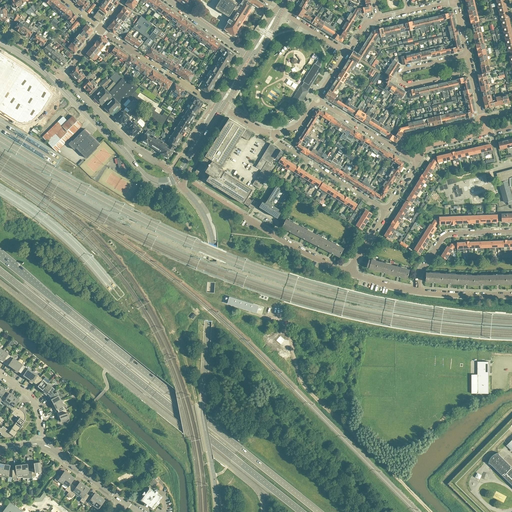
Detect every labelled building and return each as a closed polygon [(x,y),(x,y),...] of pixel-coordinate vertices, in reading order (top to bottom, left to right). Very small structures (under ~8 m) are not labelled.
[(21,6),(17,0),(11,0),(12,1),(11,1),(11,2),(12,3),(10,5),(12,7),(13,10),(15,12),(17,11),(16,8),(19,6),(19,7),(21,6)] [(54,8),(59,2),(56,0),(52,0),(49,4),(54,8)] [(91,5),(89,3),(87,1),(88,0),(85,0),(80,6),(84,10),(87,11),(91,5)] [(113,4),(106,0),(105,0),(104,1),(101,0),(98,0),(98,1),(102,3),(110,9),(113,4)] [(146,5),(138,0),(129,0),(126,4),(140,13),(141,11),(146,5)] [(151,7),(156,0),(148,0),(146,5),(141,11),(143,13),(144,11),(145,12),(149,6),(151,7)] [(156,10),(161,3),(157,0),(156,0),(151,7),(150,9),(155,12),(156,10)] [(188,0),(185,5),(190,9),(195,2),(192,0),(188,0)] [(250,8),(252,4),(253,5),(253,4),(261,9),(264,5),(256,0),(237,0),(239,0),(238,2),(234,8),(237,10),(230,19),(229,19),(227,22),(228,23),(225,29),(226,30),(225,30),(228,32),(228,31),(235,35),(238,29),(250,8)] [(311,2),(312,0),(302,0),(303,0),(303,1),(310,5),(316,8),(318,9),(320,5),(318,4),(317,6),(311,2)] [(110,9),(102,3),(98,1),(97,3),(101,6),(99,8),(106,13),(110,9)] [(310,5),(303,1),(302,2),(299,1),(297,4),(300,5),(299,6),(307,11),(310,5)] [(59,12),(64,6),(59,2),(54,8),(52,10),(57,14),(58,12),(59,12)] [(358,17),(360,13),(361,13),(364,13),(363,8),(359,9),(358,6),(358,4),(356,5),(352,2),(351,3),(350,6),(353,8),(351,12),(358,17)] [(161,15),(166,7),(161,3),(156,10),(159,12),(159,13),(161,15)] [(8,10),(7,9),(9,8),(7,4),(5,5),(4,6),(3,6),(2,6),(2,7),(1,7),(1,8),(0,8),(0,13),(8,14),(8,10)] [(306,19),(309,14),(310,14),(310,12),(313,8),(316,8),(310,5),(307,11),(305,14),(301,11),(299,15),(303,18),(303,17),(306,19)] [(372,12),(371,7),(371,6),(366,7),(366,5),(363,6),(363,5),(358,6),(359,9),(363,8),(364,13),(367,12),(368,12),(368,13),(372,12)] [(63,16),(68,9),(64,6),(59,12),(63,16)] [(307,11),(299,6),(295,13),(299,15),(301,11),(305,14),(307,11)] [(507,12),(506,6),(498,8),(500,14),(507,12)] [(133,13),(125,7),(121,11),(129,17),(130,15),(131,15),(133,13)] [(166,17),(171,10),(166,7),(161,15),(163,16),(163,15),(166,17)] [(68,19),(73,13),(68,9),(63,16),(68,19)] [(106,14),(100,9),(97,13),(103,18),(106,14)] [(358,17),(351,12),(346,9),(345,11),(348,13),(350,14),(348,17),(355,22),(358,17)] [(170,21),(176,13),(171,10),(166,17),(169,19),(168,20),(170,21)] [(118,15),(126,22),(128,20),(130,18),(129,17),(121,11),(118,15)] [(450,21),(449,18),(454,17),(453,11),(449,12),(449,13),(448,14),(448,13),(445,14),(447,21),(448,21),(449,21),(450,21)] [(103,18),(97,13),(95,12),(94,14),(96,15),(94,17),(100,22),(103,18)] [(311,23),(315,15),(313,14),(312,15),(311,14),(312,13),(310,12),(310,14),(309,14),(306,19),(311,23)] [(331,22),(329,21),(330,20),(329,20),(331,17),(333,14),(331,12),(329,15),(327,18),(320,29),(321,29),(325,32),(330,25),(329,25),(331,22)] [(509,18),(507,12),(500,14),(501,20),(509,18)] [(8,17),(10,17),(11,17),(13,18),(12,19),(16,22),(18,18),(17,15),(15,17),(10,14),(8,14),(0,13),(0,19),(4,22),(8,17)] [(71,26),(73,23),(78,17),(73,13),(68,19),(66,22),(71,26)] [(176,24),(181,17),(176,13),(170,21),(172,23),(173,22),(176,24)] [(317,16),(315,15),(311,23),(312,24),(315,26),(320,19),(318,18),(321,14),(319,13),(317,16)] [(445,14),(442,15),(438,16),(439,24),(440,24),(445,23),(445,22),(447,21),(445,14)] [(126,22),(118,15),(114,20),(121,26),(124,28),(128,31),(129,29),(124,25),(126,23),(126,22)] [(143,35),(151,24),(141,16),(133,28),(136,30),(143,35)] [(19,32),(25,24),(25,23),(26,22),(19,17),(16,23),(13,28),(17,30),(19,32)] [(178,31),(186,20),(185,20),(181,17),(176,24),(175,25),(178,27),(176,29),(178,31)] [(321,20),(320,19),(315,26),(320,29),(327,18),(326,17),(323,21),(321,20)] [(348,17),(345,21),(346,22),(352,26),(355,22),(348,17)] [(510,25),(509,18),(501,20),(502,26),(510,25)] [(119,28),(121,26),(114,20),(111,24),(125,35),(126,34),(124,33),(125,32),(119,28)] [(480,27),(479,24),(487,22),(487,20),(471,23),(472,29),(480,27)] [(184,34),(185,33),(191,24),(187,21),(186,21),(179,31),(181,33),(181,32),(184,34)] [(29,28),(30,26),(31,25),(26,22),(25,23),(25,24),(19,32),(24,35),(29,28)] [(343,29),(344,30),(348,33),(348,32),(352,26),(346,22),(342,29),(343,29)] [(36,31),(40,26),(41,24),(39,23),(37,25),(35,24),(33,27),(30,26),(29,28),(24,35),(25,35),(25,36),(27,37),(29,38),(34,31),(34,30),(36,31)] [(333,32),(337,26),(336,26),(337,25),(335,23),(332,27),(330,25),(325,32),(332,36),(334,33),(333,32)] [(94,30),(86,24),(82,28),(90,35),(94,30)] [(125,35),(111,24),(108,29),(114,34),(116,32),(121,35),(120,37),(121,38),(125,35)] [(190,36),(196,28),(191,24),(185,33),(188,35),(188,34),(190,36)] [(511,31),(510,25),(502,26),(504,33),(511,31)] [(338,31),(336,29),(337,27),(336,27),(337,26),(333,32),(334,33),(332,36),(339,41),(340,38),(340,37),(342,34),(338,31)] [(167,34),(156,27),(148,38),(138,49),(146,54),(158,35),(163,39),(167,34)] [(90,35),(82,28),(81,29),(80,29),(77,32),(80,34),(86,39),(90,35)] [(196,38),(201,31),(196,28),(190,36),(192,37),(193,36),(196,38)] [(384,28),(383,29),(379,30),(380,34),(381,37),(383,37),(384,42),(387,41),(384,28)] [(344,40),(348,33),(344,30),(343,32),(339,29),(338,31),(342,34),(340,37),(340,38),(339,41),(342,42),(344,40)] [(200,42),(206,34),(201,31),(196,38),(199,40),(198,41),(200,42)] [(371,33),(369,36),(377,42),(378,42),(380,39),(380,38),(379,37),(377,35),(372,32),(371,33)] [(38,44),(42,36),(37,33),(33,40),(35,42),(37,43),(38,44)] [(128,43),(133,37),(128,33),(124,40),(128,43)] [(86,39),(80,34),(76,38),(82,44),(86,39)] [(206,45),(211,38),(210,38),(206,34),(200,42),(202,44),(203,43),(206,45)] [(43,47),(47,40),(42,36),(38,44),(40,45),(43,47)] [(108,41),(101,36),(98,41),(104,46),(108,41)] [(377,42),(369,36),(366,41),(373,45),(374,44),(375,44),(377,42)] [(79,48),(82,44),(76,38),(74,37),(70,41),(72,43),(79,48)] [(133,46),(138,39),(133,37),(128,43),(133,46)] [(487,37),(483,38),(475,40),(476,45),(484,43),(488,42),(487,37)] [(210,49),(216,41),(211,38),(210,38),(211,38),(206,45),(208,47),(210,49)] [(137,48),(143,43),(143,42),(141,40),(140,41),(138,39),(133,46),(137,48)] [(461,46),(459,39),(452,41),(453,44),(452,44),(452,46),(455,45),(456,47),(461,46)] [(104,46),(98,41),(94,45),(100,50),(104,46)] [(216,51),(221,45),(216,41),(210,49),(212,50),(213,49),(216,51)] [(376,47),(373,45),(366,41),(364,45),(370,50),(373,51),(376,47)] [(151,57),(155,51),(153,49),(156,43),(155,42),(147,54),(151,57)] [(79,48),(72,43),(69,47),(75,53),(79,48)] [(47,53),(52,48),(50,46),(51,45),(50,44),(49,45),(43,50),(47,53)] [(100,50),(94,45),(90,50),(97,55),(100,50)] [(234,54),(227,49),(224,47),(221,45),(217,51),(222,54),(231,60),(234,55),(234,54)] [(370,50),(364,45),(361,50),(367,54),(370,50)] [(432,58),(429,47),(427,48),(426,45),(424,46),(424,48),(427,59),(432,58)] [(462,51),(461,46),(456,47),(455,45),(452,46),(454,53),(457,52),(462,51)] [(116,56),(120,49),(115,46),(111,53),(110,52),(103,60),(104,61),(109,58),(113,54),(116,56)] [(449,49),(445,50),(446,54),(451,53),(451,54),(454,53),(452,46),(448,46),(449,49)] [(51,57),(57,51),(56,50),(55,50),(52,48),(47,53),(51,57)] [(156,60),(162,49),(160,48),(158,52),(155,51),(151,57),(156,60)] [(120,59),(125,52),(120,49),(116,56),(120,59)] [(160,62),(164,56),(165,54),(166,53),(164,51),(164,50),(162,49),(156,60),(160,62)] [(97,55),(90,50),(85,56),(87,57),(87,58),(89,60),(91,58),(93,59),(97,55)] [(367,55),(367,54),(361,50),(358,54),(361,57),(365,59),(367,55)] [(55,60),(60,54),(57,52),(58,51),(57,51),(51,57),(55,60)] [(173,51),(171,54),(164,65),(168,68),(173,61),(175,57),(173,55),(175,52),(173,51)] [(351,56),(359,61),(359,60),(361,57),(358,54),(354,51),(352,55),(351,56)] [(408,63),(406,55),(405,51),(402,51),(403,54),(403,56),(401,57),(400,57),(399,56),(398,56),(395,57),(393,60),(389,57),(388,60),(385,58),(383,60),(386,62),(398,69),(400,65),(402,64),(403,65),(408,64),(408,63)] [(125,62),(130,55),(125,52),(120,59),(125,62)] [(164,65),(171,54),(169,53),(168,54),(166,53),(165,54),(164,56),(160,62),(164,65)] [(0,110),(16,121),(17,121),(17,122),(18,122),(19,122),(20,122),(20,123),(21,123),(22,123),(23,123),(24,123),(25,123),(26,123),(26,122),(27,122),(28,122),(29,122),(29,121),(30,121),(31,121),(31,120),(32,120),(32,119),(33,119),(41,112),(51,95),(52,95),(52,94),(51,94),(51,93),(34,76),(34,75),(33,75),(0,54),(0,110)] [(59,63),(64,58),(64,57),(66,56),(64,54),(62,56),(60,54),(55,60),(59,63)] [(231,60),(222,54),(222,55),(223,55),(221,58),(220,58),(219,60),(227,65),(229,62),(230,61),(230,60),(231,60)] [(130,65),(135,59),(130,56),(121,71),(123,72),(128,64),(130,65)] [(173,61),(168,68),(173,70),(181,57),(179,56),(178,58),(175,57),(173,61)] [(359,61),(351,56),(350,58),(348,62),(355,66),(356,67),(357,67),(361,62),(359,61)] [(177,73),(181,66),(179,65),(183,58),(181,57),(173,70),(177,73)] [(63,66),(68,61),(64,58),(59,63),(63,66)] [(135,68),(139,61),(135,59),(130,65),(128,69),(130,71),(132,67),(135,68)] [(313,83),(318,75),(319,73),(320,72),(320,69),(321,68),(321,67),(321,66),(321,63),(321,62),(321,61),(321,59),(318,60),(318,59),(303,82),(304,82),(301,86),(308,90),(310,87),(313,83)] [(225,68),(227,65),(219,60),(217,63),(218,63),(216,66),(224,71),(225,68)] [(135,77),(143,64),(139,61),(135,68),(137,70),(133,76),(135,77)] [(185,79),(190,70),(188,69),(191,64),(189,62),(188,65),(181,76),(185,79)] [(360,75),(359,74),(360,72),(356,69),(357,67),(356,67),(355,66),(348,62),(345,66),(360,75)] [(381,63),(381,64),(395,73),(398,69),(386,62),(385,64),(382,62),(381,63)] [(143,74),(148,67),(143,64),(135,77),(137,79),(141,72),(143,74)] [(181,76),(188,65),(186,64),(184,68),(181,66),(177,73),(181,76)] [(387,77),(387,78),(391,80),(391,79),(393,77),(395,73),(381,64),(380,65),(384,67),(383,68),(386,69),(385,70),(387,71),(386,73),(389,75),(388,76),(387,77)] [(481,67),(482,73),(489,72),(489,71),(490,71),(489,67),(496,66),(495,64),(481,67)] [(185,79),(189,81),(198,68),(196,66),(193,72),(190,70),(185,79)] [(224,71),(216,66),(214,69),(211,68),(210,70),(220,76),(222,74),(223,72),(224,71)] [(360,75),(345,66),(342,70),(349,74),(351,72),(355,74),(358,77),(360,75)] [(75,78),(82,71),(83,70),(85,68),(83,67),(81,69),(80,70),(80,69),(79,70),(76,67),(76,68),(73,71),(72,71),(73,72),(70,74),(71,74),(71,75),(72,76),(73,76),(75,78)] [(148,76),(152,69),(148,67),(143,74),(145,75),(142,79),(141,80),(143,81),(144,80),(148,76)] [(153,80),(158,73),(155,72),(155,71),(153,70),(148,77),(153,80)] [(220,76),(210,70),(206,75),(217,82),(218,81),(218,80),(218,79),(220,76)] [(351,76),(349,74),(342,70),(339,74),(355,83),(356,82),(350,78),(351,76)] [(79,83),(85,76),(82,74),(83,73),(82,71),(75,78),(76,80),(77,80),(77,81),(78,82),(79,83)] [(137,89),(139,87),(124,77),(116,71),(110,78),(114,81),(107,89),(106,90),(104,88),(94,98),(102,105),(107,100),(109,102),(104,108),(111,114),(120,105),(122,106),(127,101),(128,99),(131,96),(135,91),(137,89)] [(478,75),(479,81),(490,78),(491,78),(491,75),(490,76),(489,72),(482,73),(483,74),(478,75)] [(153,80),(152,82),(151,84),(152,85),(155,81),(158,83),(162,76),(158,73),(153,80)] [(355,83),(339,74),(337,78),(337,79),(343,83),(345,81),(349,83),(353,86),(353,85),(354,84),(355,83)] [(216,83),(217,82),(206,75),(206,76),(209,77),(207,80),(206,80),(205,82),(213,88),(215,85),(216,83)] [(161,85),(163,86),(167,79),(162,76),(158,83),(161,85)] [(391,80),(387,78),(386,77),(381,85),(379,84),(377,88),(382,92),(383,91),(384,91),(390,82),(391,80)] [(463,86),(464,86),(465,86),(464,83),(469,82),(468,77),(463,78),(460,79),(461,84),(462,84),(463,86)] [(102,86),(108,80),(108,79),(106,78),(100,84),(102,86)] [(488,84),(491,83),(490,78),(479,81),(480,86),(488,84)] [(87,90),(96,81),(93,79),(92,81),(91,82),(88,80),(82,86),(83,87),(84,88),(85,88),(87,90)] [(162,87),(164,88),(164,89),(167,91),(172,82),(170,81),(167,79),(163,86),(162,87)] [(343,83),(337,79),(333,84),(342,89),(344,87),(345,87),(345,86),(344,86),(345,84),(343,83)] [(457,80),(452,81),(453,85),(454,88),(460,87),(459,84),(461,84),(460,79),(457,80)] [(91,95),(97,88),(98,87),(96,85),(98,83),(96,81),(87,90),(89,92),(89,93),(90,94),(91,95)] [(209,93),(213,88),(205,82),(203,85),(204,85),(201,89),(206,91),(209,93)] [(387,95),(394,84),(390,82),(384,91),(385,92),(382,97),(384,98),(386,94),(387,95)] [(173,94),(175,95),(180,87),(176,84),(169,95),(171,97),(173,94)] [(337,95),(338,96),(342,89),(333,84),(330,90),(329,90),(325,96),(326,99),(328,100),(331,97),(335,99),(336,97),(337,95)] [(394,94),(398,87),(394,84),(387,95),(390,96),(392,92),(394,94)] [(180,87),(175,95),(177,96),(175,100),(177,101),(185,90),(180,87)] [(394,103),(403,89),(398,87),(394,94),(396,94),(393,99),(395,100),(393,102),(394,103)] [(408,99),(407,92),(403,89),(394,103),(395,103),(399,97),(405,100),(408,99)] [(408,99),(408,102),(416,100),(416,99),(415,98),(414,89),(409,91),(407,92),(408,99)] [(300,91),(299,92),(291,105),(290,104),(287,109),(291,112),(294,107),(295,107),(297,108),(300,103),(305,95),(306,94),(300,91)] [(332,103),(337,105),(340,99),(342,96),(340,95),(338,98),(336,97),(335,99),(331,97),(328,100),(332,103)] [(204,103),(200,100),(194,96),(191,99),(190,102),(200,108),(204,103)] [(346,101),(345,103),(342,109),(346,111),(355,97),(353,96),(350,101),(348,99),(346,101)] [(504,104),(502,96),(493,98),(494,99),(493,100),(492,101),(493,106),(504,104)] [(351,114),(355,107),(353,105),(357,99),(355,97),(346,111),(351,114)] [(342,109),(345,103),(342,101),(343,101),(340,99),(337,105),(342,109)] [(363,100),(357,108),(355,107),(351,114),(355,116),(354,117),(355,117),(362,106),(365,101),(363,100)] [(199,111),(200,108),(190,102),(188,104),(190,105),(191,106),(189,109),(197,114),(197,113),(198,113),(199,111)] [(476,111),(474,104),(468,105),(468,107),(466,107),(467,110),(470,109),(471,112),(476,111)] [(359,119),(363,112),(361,111),(364,107),(362,106),(355,117),(359,119)] [(363,122),(371,110),(371,109),(369,108),(365,114),(363,112),(359,119),(363,122)] [(367,125),(372,118),(371,118),(369,116),(374,109),(372,108),(371,109),(371,110),(363,122),(367,125)] [(129,118),(125,114),(127,113),(124,109),(115,118),(115,119),(115,120),(117,122),(118,121),(121,124),(123,122),(124,123),(129,118)] [(181,109),(180,110),(182,112),(185,114),(193,119),(195,116),(196,116),(197,115),(197,114),(189,109),(187,112),(183,109),(183,110),(181,109)] [(477,115),(476,111),(471,112),(470,109),(467,110),(465,110),(463,111),(465,111),(466,113),(468,113),(469,117),(472,117),(472,116),(477,115)] [(325,112),(322,110),(321,111),(319,110),(318,112),(316,111),(312,118),(315,120),(319,122),(320,120),(316,118),(319,114),(323,117),(325,112)] [(469,117),(468,113),(466,113),(465,111),(463,111),(459,112),(460,114),(461,119),(466,118),(469,117)] [(139,112),(138,113),(134,117),(138,121),(143,115),(139,112)] [(329,123),(333,117),(325,112),(323,117),(324,118),(326,119),(325,121),(329,124),(329,123)] [(167,118),(168,116),(164,113),(162,116),(158,122),(162,126),(167,118)] [(192,122),(193,119),(185,114),(183,116),(184,117),(182,120),(190,125),(190,124),(191,124),(192,122)] [(376,115),(374,114),(371,118),(372,118),(367,125),(368,125),(372,127),(376,120),(374,119),(376,115)] [(57,152),(80,128),(82,126),(72,116),(68,121),(63,116),(42,137),(57,152)] [(386,117),(384,116),(382,119),(376,130),(380,132),(384,126),(382,124),(386,117)] [(338,120),(333,117),(329,123),(329,124),(332,126),(329,130),(330,132),(332,129),(338,120)] [(252,201),(248,198),(253,189),(235,178),(221,169),(242,136),(249,141),(254,133),(246,129),(246,128),(229,118),(224,127),(223,128),(195,172),(196,174),(203,178),(205,180),(207,181),(206,181),(207,181),(224,192),(244,204),(249,206),(248,207),(250,208),(251,209),(253,210),(258,202),(253,199),(252,201)] [(319,122),(315,120),(312,118),(309,122),(324,131),(325,130),(320,126),(318,124),(319,122)] [(378,122),(376,120),(372,127),(376,130),(382,119),(381,118),(380,118),(378,122)] [(142,128),(142,127),(139,124),(138,125),(136,123),(137,122),(135,120),(128,127),(129,128),(130,129),(128,131),(131,134),(130,134),(132,137),(133,136),(134,136),(142,128)] [(190,125),(182,120),(180,123),(179,122),(178,125),(187,130),(188,128),(189,127),(190,126),(190,125)] [(338,130),(343,123),(338,120),(332,129),(330,132),(332,133),(335,128),(338,130)] [(310,130),(312,131),(313,129),(316,131),(317,130),(323,133),(324,131),(309,122),(309,123),(306,127),(310,130)] [(343,133),(347,126),(343,123),(338,130),(341,132),(341,131),(343,133)] [(410,131),(408,123),(405,123),(406,126),(404,126),(404,127),(400,128),(398,127),(396,129),(403,133),(404,132),(410,131)] [(185,133),(187,130),(178,125),(176,127),(177,128),(175,131),(183,135),(184,135),(185,133)] [(387,137),(390,131),(388,130),(389,129),(391,127),(387,125),(386,126),(384,126),(380,132),(386,136),(386,137),(387,137)] [(348,136),(352,129),(347,126),(343,133),(341,137),(345,140),(345,139),(346,138),(348,136)] [(305,128),(303,132),(314,139),(315,140),(316,140),(317,141),(319,139),(310,133),(312,131),(310,130),(306,127),(305,128)] [(395,136),(397,133),(395,131),(394,131),(393,133),(391,132),(393,128),(391,127),(389,129),(388,130),(390,131),(387,137),(393,141),(395,138),(395,136)] [(100,144),(85,129),(69,145),(75,150),(76,148),(83,155),(87,158),(100,144)] [(352,139),(353,139),(357,132),(352,129),(348,136),(346,138),(345,139),(350,143),(352,139)] [(399,140),(403,133),(396,129),(395,131),(397,133),(395,136),(395,138),(393,141),(394,141),(397,143),(398,140),(399,140)] [(148,145),(154,136),(154,135),(156,133),(153,131),(152,132),(148,130),(145,134),(142,138),(143,139),(141,142),(146,145),(146,144),(148,145)] [(183,136),(183,135),(175,131),(174,134),(173,133),(171,136),(180,141),(181,139),(182,138),(183,137),(183,136)] [(314,139),(303,132),(300,137),(307,141),(308,142),(310,139),(313,140),(314,139)] [(358,142),(362,135),(357,132),(353,139),(352,139),(350,143),(350,144),(351,145),(354,141),(354,142),(355,140),(358,142)] [(361,147),(362,146),(367,138),(362,135),(358,142),(360,143),(358,146),(359,146),(356,150),(358,152),(361,147)] [(155,148),(160,140),(154,136),(148,145),(152,147),(155,148)] [(179,143),(180,141),(171,136),(170,138),(171,138),(169,142),(171,143),(170,145),(175,148),(175,147),(176,148),(177,146),(179,144),(178,143),(179,143)] [(300,144),(302,141),(306,143),(307,141),(300,137),(296,144),(297,144),(296,146),(298,147),(297,149),(301,151),(303,146),(300,144)] [(367,149),(372,141),(367,138),(362,146),(363,147),(363,146),(365,147),(367,149)] [(161,153),(166,145),(164,143),(164,142),(160,140),(155,148),(158,150),(158,151),(161,153)] [(308,156),(312,149),(309,147),(308,149),(305,148),(308,144),(309,142),(308,142),(307,141),(306,143),(304,147),(303,146),(301,151),(303,152),(308,156)] [(371,152),(376,144),(372,141),(367,149),(370,150),(370,149),(372,150),(370,151),(369,151),(367,155),(369,156),(371,152)] [(507,148),(505,141),(504,141),(498,142),(500,149),(507,148)] [(274,146),(271,144),(266,151),(262,158),(256,167),(261,170),(266,161),(268,162),(254,185),(260,189),(265,182),(270,174),(272,170),(275,166),(271,163),(273,159),(275,160),(276,158),(279,160),(284,152),(280,150),(279,150),(278,149),(279,149),(274,146)] [(381,147),(376,144),(371,152),(374,154),(374,153),(377,154),(381,147)] [(493,154),(491,144),(485,145),(487,154),(487,155),(493,154)] [(170,156),(173,152),(172,151),(175,148),(170,145),(168,147),(167,146),(166,145),(161,153),(163,155),(163,156),(167,159),(169,155),(170,156)] [(487,154),(485,145),(479,147),(480,153),(480,152),(481,156),(484,155),(487,154)] [(379,162),(386,150),(381,147),(377,154),(379,155),(378,157),(379,157),(376,162),(378,163),(379,162)] [(318,162),(324,153),(321,151),(322,150),(320,148),(318,151),(318,152),(313,159),(318,162)] [(475,157),(473,148),(467,150),(468,155),(472,154),(473,157),(475,157)] [(313,159),(318,152),(318,151),(313,149),(312,149),(308,156),(313,159)] [(387,160),(391,153),(386,150),(379,162),(381,163),(383,160),(384,158),(387,159),(386,160),(387,160)] [(323,165),(331,152),(329,151),(327,155),(324,153),(318,162),(323,165)] [(330,164),(332,161),(330,160),(334,152),(332,151),(331,152),(323,165),(328,168),(330,164)] [(463,160),(461,151),(455,152),(456,158),(455,158),(456,161),(459,161),(458,158),(461,157),(462,160),(463,160)] [(399,158),(391,153),(387,160),(390,163),(392,160),(394,161),(392,163),(391,165),(390,165),(389,166),(392,168),(393,167),(396,162),(399,158)] [(282,168),(287,160),(282,157),(279,162),(281,164),(280,166),(282,168)] [(332,171),(338,162),(337,162),(338,160),(334,158),(332,161),(330,164),(328,168),(332,171)] [(337,174),(342,167),(340,165),(341,163),(341,162),(342,159),(340,158),(339,161),(338,162),(332,171),(337,174)] [(393,168),(399,172),(404,166),(402,165),(404,163),(401,162),(402,160),(399,158),(396,162),(399,165),(397,169),(393,167),(392,168),(393,168)] [(436,166),(438,164),(436,163),(437,162),(434,158),(431,163),(430,162),(427,168),(432,171),(434,168),(435,169),(437,166),(436,166)] [(289,168),(292,163),(287,160),(282,168),(284,169),(286,166),(289,168)] [(292,174),(294,171),(297,166),(292,163),(289,168),(291,170),(289,173),(292,174)] [(297,177),(299,174),(302,169),(300,168),(300,167),(297,165),(297,166),(294,171),(296,173),(294,176),(297,177)] [(342,177),(349,166),(346,165),(344,168),(342,167),(337,174),(342,177)] [(347,180),(351,173),(349,172),(351,167),(349,166),(342,177),(347,180)] [(399,172),(393,168),(392,171),(390,169),(388,172),(396,177),(399,172)] [(429,176),(432,171),(427,168),(423,173),(429,176),(431,178),(432,177),(429,176)] [(511,168),(496,173),(499,182),(499,181),(499,183),(504,202),(507,201),(508,205),(511,204),(511,168)] [(302,180),(307,172),(302,169),(299,174),(301,176),(299,179),(302,180)] [(352,183),(358,172),(356,171),(353,175),(351,173),(347,180),(352,183)] [(308,181),(312,175),(307,172),(302,180),(304,182),(306,179),(308,181)] [(359,182),(357,180),(360,176),(359,176),(361,174),(358,172),(352,183),(356,186),(359,182)] [(385,177),(386,178),(393,182),(396,177),(388,172),(385,177)] [(425,182),(424,183),(427,185),(429,182),(426,181),(429,176),(423,173),(422,175),(422,174),(420,177),(421,178),(420,178),(425,182)] [(274,177),(270,174),(264,184),(268,187),(274,177)] [(312,186),(317,178),(312,175),(308,181),(311,182),(309,185),(312,186)] [(361,189),(368,179),(365,177),(363,181),(360,180),(359,182),(356,186),(361,189)] [(386,178),(385,180),(380,177),(379,180),(390,187),(393,182),(386,178)] [(318,187),(322,182),(317,178),(312,186),(314,188),(315,185),(318,187)] [(423,186),(424,183),(425,182),(420,178),(417,184),(425,189),(425,187),(423,186)] [(366,192),(370,186),(371,185),(369,183),(371,180),(368,179),(361,189),(366,192)] [(387,192),(390,187),(379,180),(378,180),(377,181),(381,183),(383,184),(383,185),(382,185),(380,187),(382,189),(387,192)] [(323,194),(328,186),(323,183),(320,188),(322,189),(320,192),(323,194)] [(425,189),(417,184),(414,189),(419,192),(420,190),(423,192),(425,189)] [(262,201),(259,207),(268,213),(277,218),(281,213),(278,211),(280,209),(279,209),(289,193),(276,186),(267,201),(266,201),(265,203),(262,201)] [(330,194),(333,189),(328,186),(323,194),(325,195),(327,192),(330,194)] [(375,191),(372,190),(373,188),(370,186),(366,192),(374,197),(377,193),(377,192),(378,190),(376,189),(375,191)] [(333,200),(338,192),(333,189),(330,194),(332,195),(330,198),(333,200)] [(383,198),(387,192),(382,189),(379,194),(377,193),(374,197),(378,199),(378,198),(381,199),(382,198),(383,198)] [(417,195),(419,192),(414,189),(410,194),(418,199),(419,197),(417,195)] [(339,200),(343,195),(338,192),(333,200),(335,201),(337,198),(339,200)] [(418,199),(410,194),(407,200),(412,203),(414,200),(416,202),(418,199)] [(344,203),(347,198),(348,198),(348,197),(345,196),(343,195),(339,200),(337,203),(340,204),(342,201),(344,203)] [(352,201),(348,198),(347,198),(344,203),(342,206),(345,207),(347,205),(349,206),(352,201)] [(352,212),(357,204),(352,201),(349,206),(350,206),(349,208),(351,209),(350,211),(352,212)] [(414,206),(406,201),(403,206),(408,209),(410,206),(412,208),(414,206)] [(406,212),(408,209),(403,206),(400,211),(408,216),(409,213),(406,212)] [(369,219),(372,214),(366,210),(364,213),(361,211),(360,213),(369,219)] [(408,216),(400,211),(397,216),(402,219),(403,216),(406,218),(408,216)] [(365,224),(369,219),(360,213),(359,214),(362,216),(361,218),(358,216),(357,219),(365,224)] [(511,213),(502,214),(502,222),(507,222),(510,222),(511,221),(511,213)] [(400,222),(402,219),(397,216),(393,221),(399,224),(401,226),(403,223),(400,222)] [(437,228),(435,227),(437,222),(435,218),(431,224),(430,224),(427,229),(433,233),(437,228)] [(297,235),(301,227),(286,219),(282,227),(289,231),(297,235)] [(362,229),(365,224),(357,219),(355,221),(358,223),(356,226),(362,229)] [(399,224),(393,221),(393,220),(391,223),(392,223),(390,225),(396,229),(395,229),(398,231),(400,228),(397,226),(399,224)] [(394,231),(395,229),(396,229),(390,225),(387,230),(395,235),(397,233),(394,231)] [(311,242),(315,234),(301,227),(297,235),(303,238),(311,242)] [(433,233),(427,229),(425,232),(422,230),(421,232),(430,238),(433,233)] [(395,235),(387,230),(384,235),(389,239),(391,236),(394,238),(395,235)] [(427,243),(430,238),(421,232),(419,235),(422,237),(421,239),(427,243)] [(325,249),(329,241),(315,234),(311,242),(318,246),(325,249)] [(424,248),(427,243),(421,239),(417,244),(424,248)] [(344,248),(336,245),(329,241),(325,249),(332,253),(340,257),(344,248)] [(463,248),(463,242),(457,242),(457,243),(451,244),(454,248),(457,247),(457,252),(460,252),(460,248),(463,248)] [(420,253),(424,248),(417,244),(415,249),(414,249),(420,253)] [(451,252),(454,248),(451,244),(449,247),(448,246),(444,251),(452,256),(453,254),(451,252)] [(452,256),(444,251),(441,256),(446,259),(448,256),(451,258),(452,256)] [(370,267),(369,268),(375,270),(377,261),(372,259),(371,260),(369,260),(368,263),(367,267),(370,267)] [(391,274),(393,265),(377,261),(375,270),(384,272),(391,274)] [(407,279),(409,270),(393,265),(391,274),(399,276),(407,279)] [(442,283),(443,274),(427,273),(426,282),(434,282),(442,283)] [(458,284),(459,275),(443,274),(442,283),(450,283),(458,284)] [(474,285),(475,276),(459,275),(458,284),(466,284),(474,285)] [(490,285),(490,275),(476,276),(475,276),(474,285),(476,285),(482,285),(490,285)] [(506,284),(506,275),(490,275),(490,285),(498,284),(506,284)] [(225,300),(228,301),(228,303),(256,312),(256,310),(260,311),(261,310),(262,311),(263,308),(262,308),(262,307),(259,306),(259,305),(229,296),(229,297),(226,296),(226,297),(225,297),(224,299),(225,299),(225,300)] [(0,361),(4,364),(10,356),(3,351),(0,354),(0,358),(0,359),(0,361)] [(13,368),(18,361),(10,356),(4,364),(9,368),(10,366),(13,368)] [(19,375),(25,366),(18,361),(13,368),(15,370),(14,371),(19,375)] [(477,362),(478,394),(488,393),(488,362),(477,362)] [(27,379),(32,372),(25,366),(19,375),(24,378),(25,377),(27,379)] [(34,385),(40,377),(32,372),(27,379),(30,380),(29,382),(34,385)] [(47,383),(40,377),(34,385),(39,389),(40,388),(42,390),(47,383)] [(52,392),(54,389),(47,383),(42,390),(44,392),(43,393),(48,397),(53,393),(52,392)] [(61,400),(57,392),(54,394),(53,393),(48,397),(51,402),(52,402),(53,404),(61,400)] [(7,406),(14,397),(9,393),(5,399),(3,398),(1,401),(4,403),(3,404),(7,406)] [(14,407),(19,400),(14,397),(7,406),(14,411),(16,408),(14,407)] [(66,409),(61,400),(53,404),(55,407),(53,408),(56,413),(66,409)] [(20,429),(25,421),(25,420),(25,419),(25,418),(25,417),(25,416),(25,415),(25,414),(24,413),(24,412),(23,411),(22,411),(19,408),(18,410),(16,408),(14,411),(12,413),(19,418),(14,425),(20,429)] [(69,418),(66,409),(56,413),(58,419),(60,418),(61,421),(64,420),(64,421),(65,421),(65,422),(66,422),(67,422),(68,422),(68,421),(69,420),(69,419),(69,418)] [(14,437),(20,429),(14,425),(10,431),(3,426),(1,428),(0,429),(0,432),(1,433),(0,434),(4,437),(5,437),(5,438),(7,438),(9,438),(10,438),(11,437),(12,437),(13,436),(14,437)] [(489,461),(489,462),(488,462),(488,463),(488,464),(489,463),(490,464),(511,485),(511,511),(511,467),(499,455),(498,453),(499,453),(498,453),(497,453),(496,454),(495,454),(494,455),(493,455),(493,456),(492,456),(492,457),(491,457),(491,458),(490,458),(490,459),(489,460),(489,461)] [(36,476),(36,472),(41,472),(40,467),(41,466),(42,466),(42,465),(43,465),(43,464),(42,463),(42,462),(41,462),(41,461),(40,461),(35,462),(35,463),(33,463),(34,468),(31,469),(32,476),(36,476)] [(12,477),(12,471),(9,470),(10,465),(8,465),(8,464),(4,463),(2,474),(1,477),(5,478),(5,477),(6,476),(12,477)] [(32,476),(31,469),(28,469),(27,464),(26,464),(25,463),(21,464),(22,474),(23,477),(23,478),(32,478),(32,476)] [(22,474),(21,464),(16,464),(16,465),(15,465),(16,471),(12,471),(12,477),(17,477),(17,478),(23,477),(22,474)] [(63,483),(70,474),(66,472),(65,471),(61,476),(58,474),(54,480),(58,482),(59,480),(63,483)] [(74,485),(71,484),(75,479),(73,478),(74,477),(70,474),(63,483),(68,486),(65,490),(69,492),(74,485)] [(154,487),(158,482),(153,479),(149,484),(154,487)] [(76,487),(74,485),(69,492),(67,495),(71,497),(72,497),(76,492),(79,494),(85,485),(81,483),(80,482),(76,487)] [(89,496),(86,494),(90,489),(88,489),(89,488),(85,485),(79,494),(83,497),(81,501),(84,503),(89,496)] [(159,501),(162,497),(157,493),(158,492),(155,490),(154,491),(149,487),(146,492),(145,491),(142,494),(143,494),(144,495),(140,500),(145,503),(144,504),(144,505),(147,507),(148,507),(148,506),(151,508),(153,509),(157,504),(158,505),(160,502),(159,501)] [(94,505),(100,496),(97,494),(96,494),(95,493),(91,498),(89,496),(84,503),(88,506),(91,503),(94,505)] [(103,511),(107,507),(102,504),(105,500),(104,499),(100,496),(94,505),(96,507),(94,509),(97,511),(103,511)] [(22,511),(10,503),(2,511),(22,511)]
